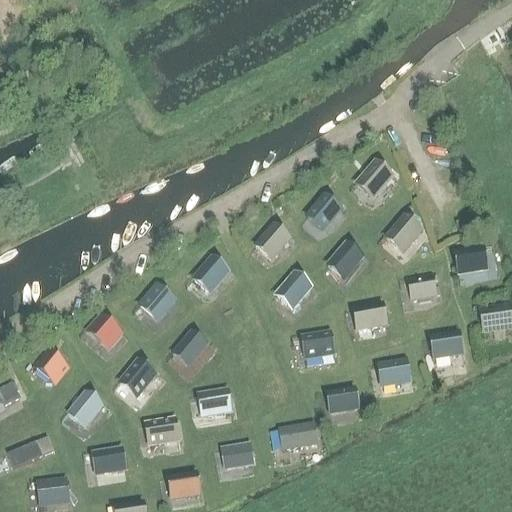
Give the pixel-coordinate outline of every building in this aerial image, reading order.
[(0,109),(8,106),(1,90),(0,90),(0,109)] [(372,201),(391,179),(375,166),(356,188),(372,201)] [(323,193),(305,215),(320,227),(338,206),(323,193)] [(406,217),(386,242),(404,258),(425,233),(406,217)] [(473,218),(455,225),(460,238),(478,230),(473,218)] [(273,229),(255,250),(270,263),(288,242),(273,229)] [(346,247),(327,268),(343,281),(361,260),(346,247)] [(484,252),(453,257),(456,280),(488,274),(484,252)] [(212,261),(194,282),(209,295),(227,274),(212,261)] [(309,289),(294,276),(276,297),(291,311),(309,289)] [(435,278),(408,283),(411,304),(439,298),(435,278)] [(157,286),(139,306),(155,320),(173,300),(157,286)] [(381,307),(353,312),(356,332),(384,327),(381,307)] [(510,329),(508,311),(480,315),(483,334),(510,329)] [(121,335),(97,315),(84,330),(108,350),(121,335)] [(428,337),(432,364),(463,359),(458,332),(428,337)] [(190,334),(172,359),(189,372),(208,348),(190,334)] [(304,361),(332,357),(329,337),(301,341),(304,361)] [(72,370),(47,351),(33,370),(57,389),(72,370)] [(406,364),(377,369),(381,390),(409,386),(406,364)] [(120,387),(135,400),(153,378),(138,365),(120,387)] [(0,390),(0,415),(6,413),(4,409),(20,401),(11,385),(0,390)] [(355,391),(327,395),(330,414),(358,410),(355,391)] [(198,399),(201,419),(229,415),(226,394),(198,399)] [(101,408),(85,395),(67,418),(83,430),(101,408)] [(172,423),(144,427),(147,448),(176,443),(172,423)] [(317,446),(314,426),(279,431),(282,452),(317,446)] [(13,472),(52,457),(45,440),(6,456),(13,472)] [(247,447),(223,451),(227,471),(250,467),(247,447)] [(123,473),(120,453),(92,457),(96,477),(123,473)] [(196,477),(167,482),(170,502),(199,497),(196,477)] [(65,483),(37,486),(40,508),(68,504),(65,483)]
